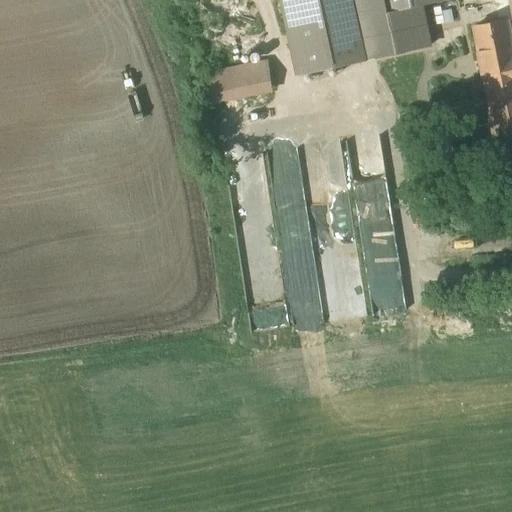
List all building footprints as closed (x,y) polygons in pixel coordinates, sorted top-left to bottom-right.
[(455,0),(340,0),(354,65),(426,50),(418,10),(456,2),(455,0)] [(501,23),(465,31),(489,144),(511,139),(511,56),(508,58),(501,23)] [(273,60),(203,72),(209,107),(279,95),(273,60)] [(344,140),(350,172),(359,171),(365,201),(410,193),(399,130),(344,140)] [(326,329),(308,153),(278,157),(296,332),(326,329)] [(402,209),(370,211),(377,310),(409,307),(402,209)]
